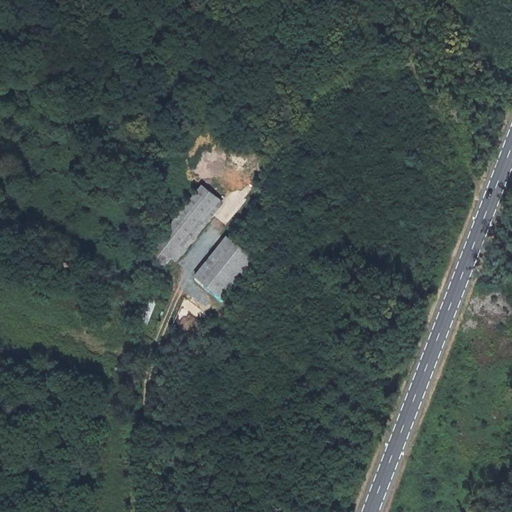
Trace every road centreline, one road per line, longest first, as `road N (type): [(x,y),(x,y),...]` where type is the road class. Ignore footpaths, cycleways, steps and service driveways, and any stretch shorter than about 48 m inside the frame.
road 1 (track): [(488,203),(416,73),(367,33),(190,263),(150,359),(138,511)]
road 2 (primary): [(370,511),(511,144)]
